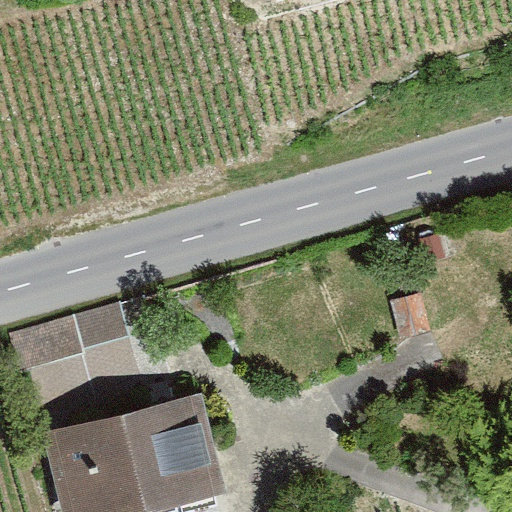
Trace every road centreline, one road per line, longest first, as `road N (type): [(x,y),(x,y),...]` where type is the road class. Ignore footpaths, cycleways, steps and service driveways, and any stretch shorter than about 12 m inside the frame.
road 1 (tertiary): [(0,291),(511,148)]
road 2 (unknown): [(469,511),(239,389)]
